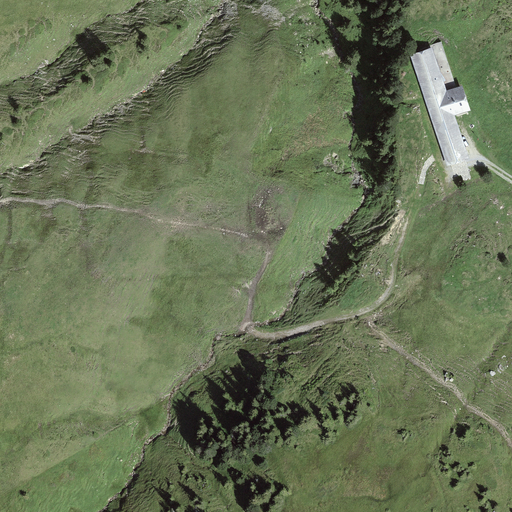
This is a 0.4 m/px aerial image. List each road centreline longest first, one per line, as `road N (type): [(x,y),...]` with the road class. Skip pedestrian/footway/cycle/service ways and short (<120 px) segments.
road 1 (track): [(511,179),(480,160),(450,171),(440,158),(429,161),(390,285),(367,308),(262,334),(249,322),(254,286)]
road 2 (track): [(367,308),(383,340),(499,425),(511,449)]
